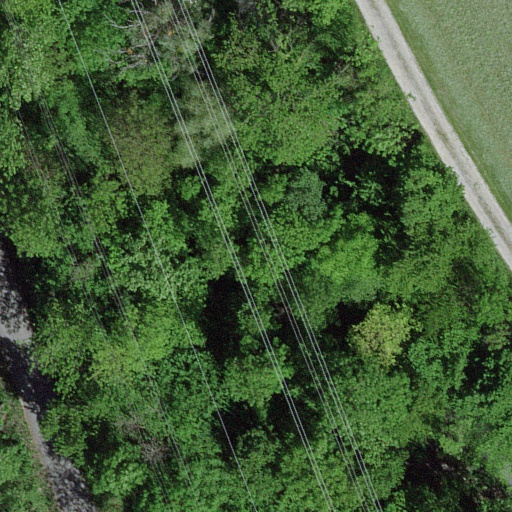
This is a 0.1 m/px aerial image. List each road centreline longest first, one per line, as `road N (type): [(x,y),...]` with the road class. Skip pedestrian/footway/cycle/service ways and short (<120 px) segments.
road 1 (track): [(364,0),(511,247)]
road 2 (track): [(54,511),(0,337)]
